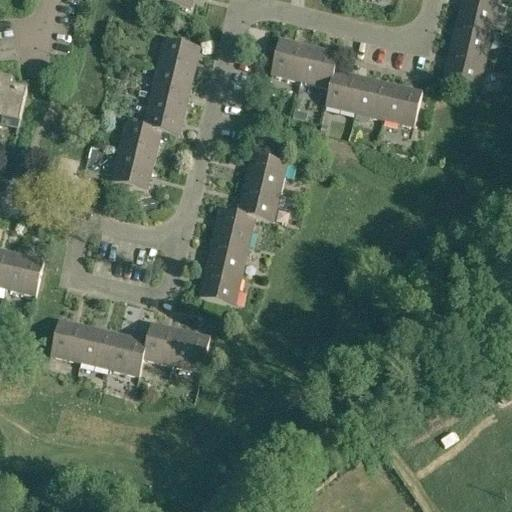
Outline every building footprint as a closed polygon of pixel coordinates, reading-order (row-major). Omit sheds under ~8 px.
[(0,0),(0,124),(18,129),(27,90),(11,86),(12,80),(0,77),(0,0)] [(157,0),(190,8),(192,0),(157,0)] [(463,0),(458,21),(494,30),(501,0),(463,0)] [(451,51),(486,60),(494,30),(458,21),(451,51)] [(270,75),(297,82),(306,47),(279,40),(270,75)] [(164,41),(158,69),(193,77),(200,50),(164,41)] [(297,82),(327,90),(332,71),(336,55),(306,47),(297,82)] [(443,81),(479,90),(486,60),(451,51),(443,81)] [(158,69),(150,99),(186,107),(193,77),(158,69)] [(323,108),(353,116),(363,79),(332,71),(327,90),(328,90),(323,108)] [(353,116),(382,123),(392,86),(363,79),(353,116)] [(382,123),(412,130),(422,94),(392,86),(382,123)] [(143,129),(160,133),(178,137),(186,107),(150,99),(143,129)] [(293,122),(305,124),(307,117),(294,114),(293,122)] [(118,154),(153,163),(160,133),(143,129),(125,125),(118,154)] [(322,127),(320,133),(320,136),(326,138),(326,134),(328,129),(322,127)] [(110,184),(146,193),(153,163),(118,154),(110,184)] [(244,183),(279,192),(286,164),(251,156),(244,183)] [(254,219),(271,224),(279,192),(244,183),(237,213),(237,215),(254,219)] [(122,200),(121,228),(141,229),(142,200),(122,200)] [(247,248),(254,219),(237,215),(219,211),(212,239),(247,248)] [(205,269),(240,278),(247,248),(212,239),(205,269)] [(0,288),(5,290),(14,254),(0,251),(0,288)] [(5,290),(35,297),(44,261),(14,254),(5,290)] [(198,299),(233,308),(240,278),(205,269),(198,299)] [(51,358),(80,365),(89,328),(59,321),(51,358)] [(147,342),(142,362),(171,369),(180,332),(151,325),(147,342)] [(80,365),(109,372),(118,335),(89,328),(80,365)] [(180,332),(171,369),(201,376),(210,339),(180,332)] [(109,372),(138,378),(142,362),(147,342),(118,335),(109,372)]
